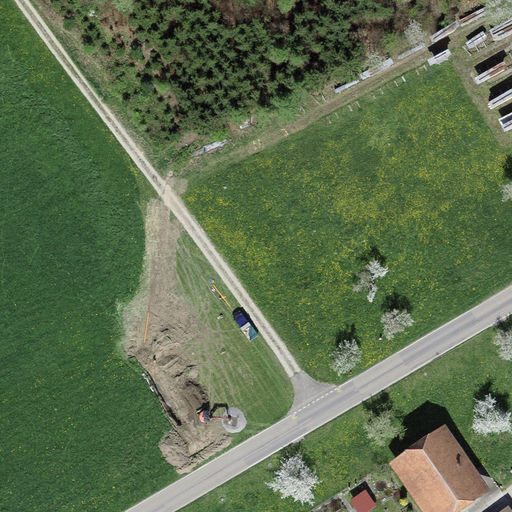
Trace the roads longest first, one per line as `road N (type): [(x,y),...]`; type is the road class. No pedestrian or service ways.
road 1 (track): [(20,0),(321,410)]
road 2 (tertiary): [(150,511),(511,300)]
